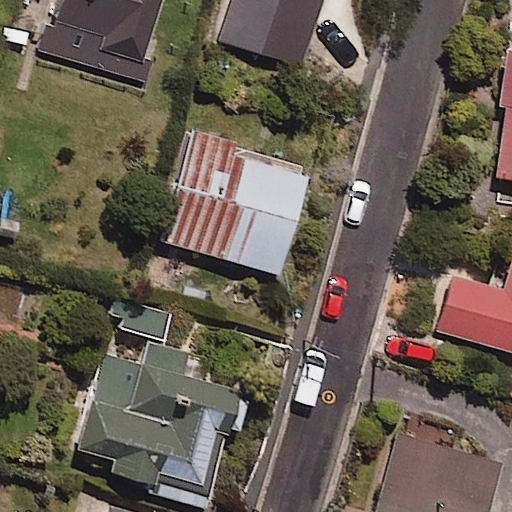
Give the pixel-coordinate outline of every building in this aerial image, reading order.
[(61,0),(44,57),(146,88),(172,0),(61,0)] [(322,0),(233,0),(221,41),(301,66),(322,0)] [(511,54),(508,54),(494,213),(511,214),(511,54)] [(237,144),(194,132),(162,241),(282,275),(310,177),(234,155),(237,144)] [(511,260),(507,259),(498,290),(454,277),(438,331),(511,352),(511,260)] [(148,342),(166,347),(176,315),(112,296),(106,316),(118,320),(114,331),(148,342)] [(166,347),(148,342),(141,365),(106,355),(78,447),(119,459),(112,480),(206,508),(230,428),(238,431),(248,396),(199,381),(206,359),(166,347)] [(489,511),(502,465),(398,438),(378,511),(489,511)]
